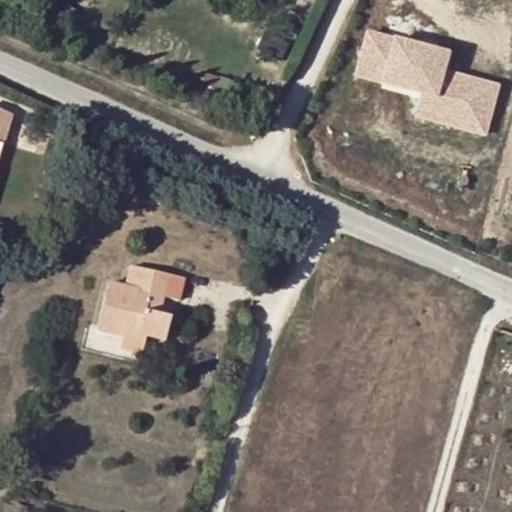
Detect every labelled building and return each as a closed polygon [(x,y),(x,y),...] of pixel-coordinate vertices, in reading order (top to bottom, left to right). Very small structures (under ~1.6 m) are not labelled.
[(442,70),(446,50),(362,32),(351,81),(416,95),(411,119),(487,136),(499,82),(442,70)] [(129,267),(126,280),(134,282),(133,290),(124,288),(107,283),(96,331),(122,337),(142,342),(144,337),(162,342),(168,317),(157,314),(162,296),(177,301),(182,280),(129,267)] [(134,282),(126,280),(124,288),(133,290),(134,282)] [(140,354),(142,342),(122,337),(119,350),(140,354)] [(44,414),(34,409),(30,415),(41,421),(44,414)]
